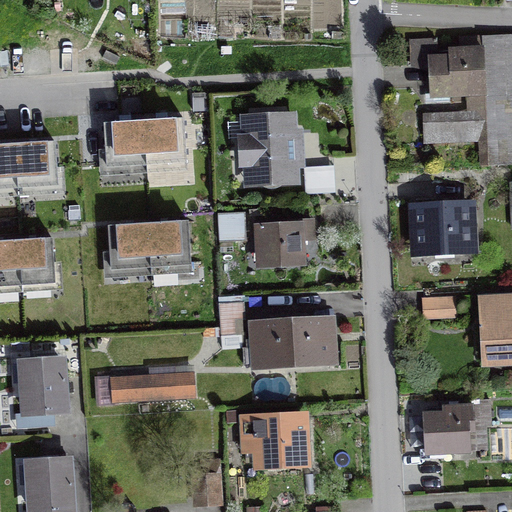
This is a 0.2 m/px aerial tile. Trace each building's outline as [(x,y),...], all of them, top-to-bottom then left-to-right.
[(470,117),(426,120),(428,148),(484,145),(485,171),(511,169),(511,41),(464,44),(465,58),(435,59),(437,104),(469,102),(470,117)] [(182,114),(114,117),(116,161),(184,157),(182,114)] [(306,190),(301,116),(245,120),(250,194),(306,190)] [(55,141),(0,143),(0,188),(58,186),(55,141)] [(305,163),(306,191),(337,190),(336,162),(305,163)] [(480,206),(416,208),(417,260),(482,258),(480,206)] [(221,237),(247,236),(246,209),(219,211),(221,237)] [(189,220),(112,223),(115,270),(191,267),(189,220)] [(316,270),(314,226),(261,229),(264,273),(316,270)] [(45,237),(0,239),(0,285),(47,284),(45,237)] [(223,343),(246,343),(245,297),(221,298),(223,343)] [(511,301),(488,303),(492,372),(511,370),(511,301)] [(456,302),(425,305),(426,321),(457,319),(456,302)] [(345,372),(343,321),(256,325),(258,376),(345,372)] [(79,416),(74,361),(27,365),(32,420),(79,416)] [(200,401),(198,377),(115,383),(117,407),(200,401)] [(453,420),(432,421),(434,463),(492,460),(489,408),(452,410),(453,420)] [(318,471),(315,416),(243,420),(246,460),(259,459),(260,475),(318,471)] [(82,511),(80,464),(34,466),(36,511),(82,511)] [(226,510),(225,479),(198,479),(198,510),(226,510)]
